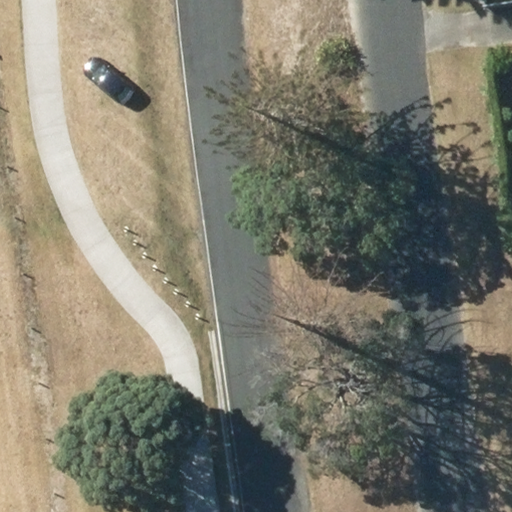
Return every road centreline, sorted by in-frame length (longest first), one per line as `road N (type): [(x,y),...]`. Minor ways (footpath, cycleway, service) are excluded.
road 1 (residential): [(286,511),(224,170),(215,0)]
road 2 (residential): [(392,0),(409,283),(448,511)]
